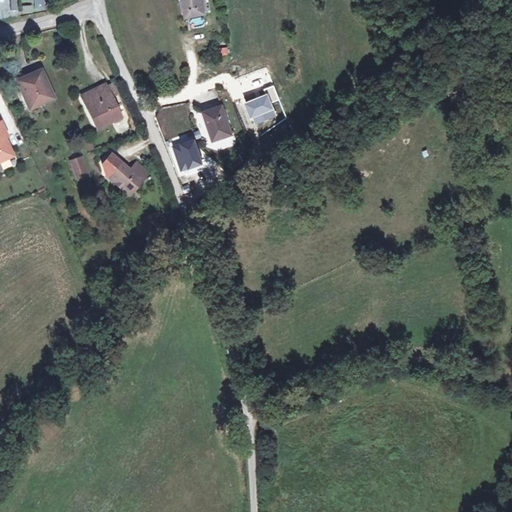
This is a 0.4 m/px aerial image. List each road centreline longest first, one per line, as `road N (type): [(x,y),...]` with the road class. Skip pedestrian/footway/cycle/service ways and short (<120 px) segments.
road 1 (unclassified): [(253,422),(196,229),(98,8)]
road 2 (unclassified): [(253,422),(401,365),(511,397)]
